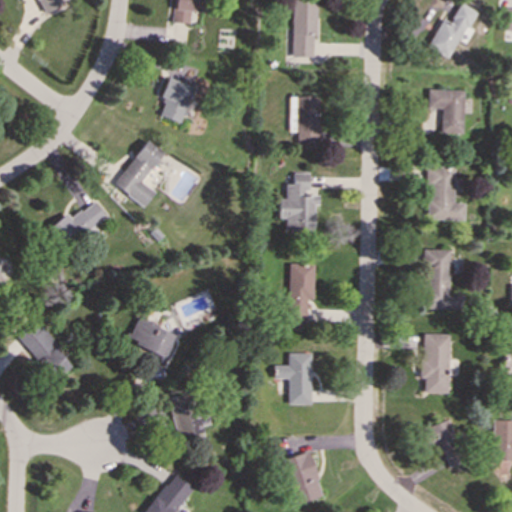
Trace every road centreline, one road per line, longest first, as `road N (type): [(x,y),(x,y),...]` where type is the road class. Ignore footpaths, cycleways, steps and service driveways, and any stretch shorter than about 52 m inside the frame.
road 1 (residential): [(418,511),(370,466),(362,437),(372,29),(381,0)]
road 2 (residential): [(0,178),(48,145),(85,97),(113,38),(117,0)]
